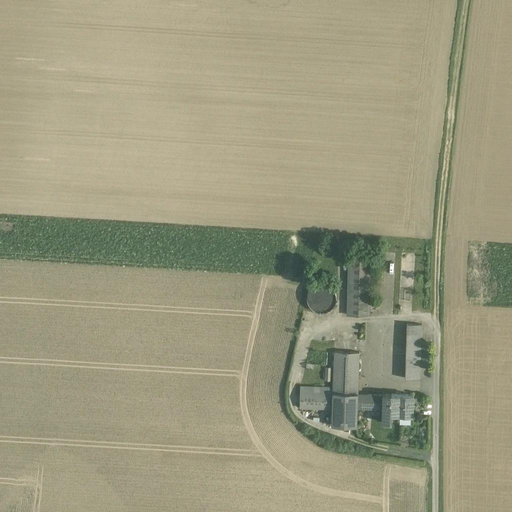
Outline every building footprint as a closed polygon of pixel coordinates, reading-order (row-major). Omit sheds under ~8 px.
[(370,259),(349,258),(348,315),(369,316),(370,259)] [(335,303),(336,297),(335,292),(332,287),(327,284),(321,283),(316,284),(311,287),(308,292),(307,298),(308,303),(312,308),(316,311),(322,312),(327,311),(332,308),(335,303)] [(422,325),(407,324),(406,366),(421,366),(421,343),(422,325)] [(429,343),(421,343),(421,366),(421,367),(429,367),(429,343)] [(359,352),(334,351),(333,387),(332,409),(332,425),(357,426),(357,408),(358,394),(359,352)] [(421,366),(406,366),(405,379),(420,379),(421,367),(421,366)] [(333,387),(300,386),(299,408),(332,409),(333,387)] [(414,395),(383,394),(383,395),(358,394),(357,408),(382,409),(382,414),(383,414),(382,422),(391,423),(392,414),(399,415),(413,415),(414,395)]
